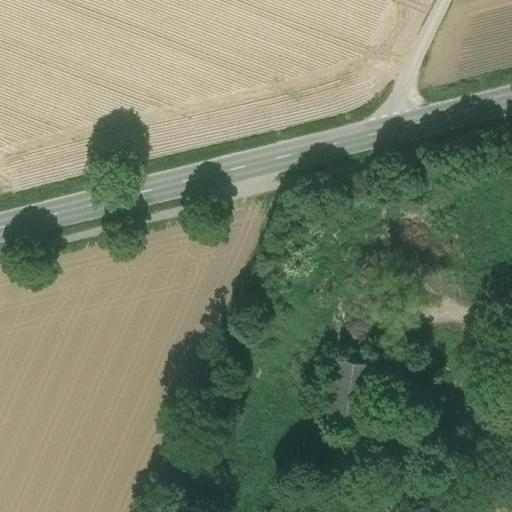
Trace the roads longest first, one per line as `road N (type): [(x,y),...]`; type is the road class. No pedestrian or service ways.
road 1 (secondary): [(0,226),(511,100)]
road 2 (track): [(386,133),(442,0)]
